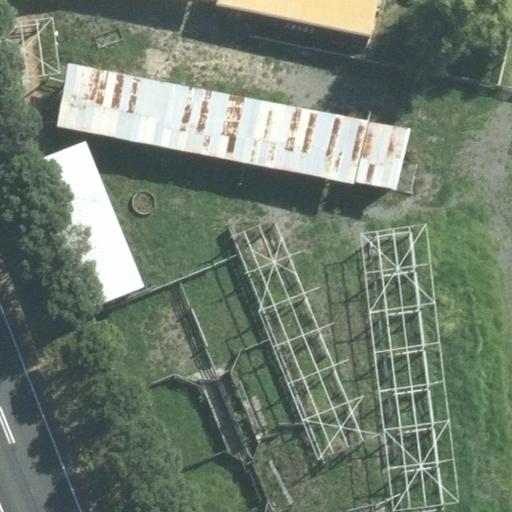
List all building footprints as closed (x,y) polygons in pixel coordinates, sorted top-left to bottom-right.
[(179,0),(181,0),(198,4),(368,52),(375,0),(179,0)] [(51,24),(0,25),(0,86),(53,85),(51,24)] [(406,136),(62,67),(48,135),(393,204),(406,136)] [(80,321),(137,298),(79,153),(22,175),(80,321)] [(281,219),(220,244),(311,463),(372,437),(281,219)] [(421,233),(353,242),(385,511),(424,511),(455,508),(421,233)] [(511,242),(497,244),(511,410),(511,409),(511,242)]
